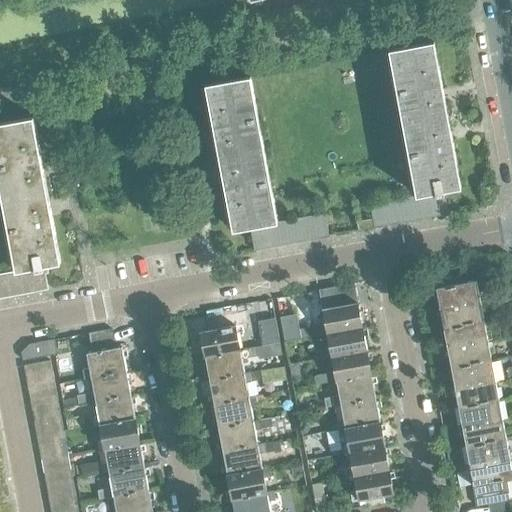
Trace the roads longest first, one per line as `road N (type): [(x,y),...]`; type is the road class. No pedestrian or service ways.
road 1 (residential): [(418,511),(428,500),(383,253)]
road 2 (residential): [(146,295),(383,253)]
road 3 (residential): [(146,295),(185,511)]
road 4 (residential): [(32,511),(0,328)]
road 5 (residential): [(0,328),(146,295)]
road 6 (residential): [(383,253),(511,229)]
